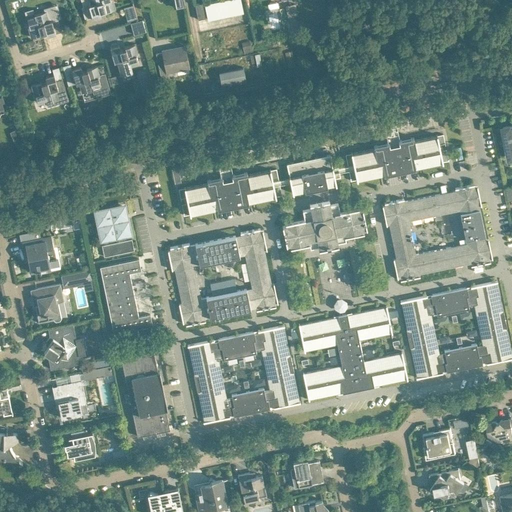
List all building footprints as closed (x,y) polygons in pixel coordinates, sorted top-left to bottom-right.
[(80,0),(83,6),(81,7),(85,19),(92,17),(92,18),(101,16),(100,11),(105,10),(105,11),(115,8),(112,0),(80,0)] [(207,19),(243,12),(240,0),(226,0),(204,5),(207,19)] [(202,3),(195,4),(198,18),(205,17),(202,3)] [(125,9),(128,21),(137,18),(134,6),(125,9)] [(140,19),(149,15),(146,10),(138,14),(140,19)] [(40,33),(42,33),(45,32),(47,36),(55,33),(51,20),(49,20),(46,11),(34,14),(35,16),(27,18),(29,26),(28,26),(31,37),(41,34),(40,33)] [(142,19),(130,23),(134,34),(145,31),(142,19)] [(118,45),(110,47),(114,61),(117,60),(121,74),(132,70),(130,65),(138,62),(136,55),(137,54),(134,44),(125,47),(125,48),(120,49),(118,45)] [(156,52),(161,80),(168,79),(167,72),(189,68),(185,45),(184,45),(184,47),(171,49),(171,48),(161,50),(162,51),(156,52)] [(99,75),(96,65),(86,68),(87,69),(82,71),(80,67),(72,69),(76,83),(79,82),(82,92),(93,88),(96,98),(111,93),(105,73),(99,75)] [(219,71),(221,83),(245,78),(243,66),(219,71)] [(55,80),(54,74),(45,77),(46,81),(41,83),(41,82),(31,84),(34,95),(36,95),(38,102),(46,100),(46,102),(48,107),(68,101),(61,78),(55,80)] [(116,75),(110,77),(112,85),(118,83),(116,75)] [(156,94),(143,98),(145,106),(158,102),(156,94)] [(511,125),(503,127),(509,157),(511,156),(511,125)] [(439,144),(437,135),(436,135),(436,136),(414,140),(414,137),(398,140),(399,143),(390,145),(389,142),(374,145),(374,149),(352,153),(352,152),(351,152),(351,153),(353,164),(354,168),(357,179),(357,180),(357,179),(384,173),(385,175),(415,168),(415,167),(442,161),(442,162),(443,162),(443,161),(440,150),(439,144)] [(446,149),(440,150),(443,161),(448,160),(446,149)] [(353,164),(351,153),(345,154),(348,165),(353,164)] [(335,178),(333,168),(330,154),(286,163),(293,193),(293,192),(305,190),(305,191),(327,186),(327,185),(335,183),(335,184),(336,184),(335,178)] [(279,180),(276,168),(270,170),(273,181),(279,180)] [(357,179),(354,168),(348,169),(351,180),(357,179)] [(273,185),(273,181),(270,170),(270,169),(269,169),(270,170),(247,175),(247,172),(231,175),(232,178),(223,180),(222,177),(207,180),(207,183),(185,188),(185,187),(184,187),(184,188),(186,197),(187,202),(190,214),(191,214),(191,213),(218,208),(218,209),(248,203),(248,201),(275,196),(275,197),(276,196),(273,185)] [(279,183),(273,185),(276,196),(282,195),(279,183)] [(455,188),(455,190),(466,243),(471,265),(490,261),(490,259),(492,258),(488,239),(486,239),(479,207),(479,206),(481,205),(477,186),(475,186),(474,184),(455,188)] [(408,220),(445,213),(442,193),(404,201),(404,198),(384,202),(385,205),(382,205),(386,225),(389,224),(396,258),(393,258),(397,278),(400,277),(400,280),(420,276),(419,273),(456,265),(452,246),(415,254),(408,220)] [(367,228),(363,210),(363,209),(359,210),(359,207),(340,211),(338,203),(330,205),(329,200),(309,204),(310,209),(302,210),(304,219),(285,222),(286,225),(282,226),(286,245),(290,244),(290,247),(309,243),(310,248),(318,247),(319,249),(338,245),(338,243),(346,241),(345,236),(364,232),(363,229),(367,228)] [(190,214),(187,202),(182,204),(184,215),(190,214)] [(104,240),(104,243),(101,244),(103,256),(134,250),(131,237),(126,238),(126,235),(131,234),(128,218),(127,218),(127,220),(126,220),(124,220),(125,215),(124,215),(125,206),(121,206),(118,206),(114,207),(111,207),(107,208),(103,209),(99,211),(97,212),(95,212),(95,211),(94,212),(101,224),(98,225),(98,226),(97,227),(100,241),(104,240)] [(78,208),(70,210),(72,217),(77,216),(77,218),(79,217),(80,219),(78,208)] [(267,250),(265,243),(263,230),(260,231),(260,228),(240,232),(241,235),(252,288),(256,310),(276,306),(275,303),(278,303),(274,283),(271,284),(264,250),(267,250)] [(56,258),(54,249),(52,249),(52,247),(53,247),(51,235),(22,241),(24,253),(25,258),(28,258),(30,271),(39,270),(39,272),(41,271),(59,267),(58,257),(56,258)] [(240,256),(235,236),(235,235),(195,244),(190,245),(189,243),(170,247),(170,249),(168,250),(172,269),(174,269),(181,302),(179,303),(183,322),(185,322),(186,324),(205,320),(205,318),(210,317),(251,309),(246,288),(206,297),(201,298),(194,265),(199,264),(240,256)] [(138,258),(100,267),(113,334),(152,325),(150,314),(138,316),(129,273),(141,270),(138,258)] [(92,269),(63,275),(65,285),(94,279),(92,269)] [(406,331),(410,347),(411,347),(417,376),(416,377),(416,378),(442,372),(442,370),(446,369),(446,371),(482,364),(482,362),(486,361),(486,363),(511,357),(511,356),(511,357),(506,328),(507,327),(503,311),(502,311),(496,281),(497,281),(497,280),(470,286),(471,288),(467,289),(466,287),(430,294),(431,296),(427,297),(426,295),(400,300),(400,301),(401,301),(407,330),(406,331)] [(61,283),(45,287),(35,289),(37,296),(35,297),(37,305),(35,305),(38,322),(48,320),(54,319),(56,320),(60,319),(61,317),(58,302),(64,300),(61,283)] [(347,315),(347,313),(338,315),(338,316),(300,324),(299,323),(299,324),(300,332),(304,351),(305,351),(305,350),(337,343),(342,365),(304,373),(304,372),(303,372),(309,399),(309,398),(311,398),(342,391),(342,393),(374,386),(374,385),(406,378),(407,379),(408,379),(402,351),(401,352),(401,353),(363,360),(359,339),(391,332),(391,333),(392,333),(386,305),(386,306),(347,315)] [(81,363),(73,323),(48,328),(49,336),(44,343),(47,345),(44,351),(46,353),(48,350),(51,352),(49,356),(52,369),(81,363)] [(294,371),(290,355),(289,355),(283,326),(284,325),(258,330),(258,332),(254,333),(254,331),(218,338),(218,341),(214,341),(214,339),(187,345),(188,345),(195,375),(194,375),(197,391),(198,391),(204,421),(203,421),(203,422),(230,416),(229,414),(233,413),(234,415),(270,408),(269,406),(273,405),(274,407),(300,402),(300,401),(299,401),(293,372),(294,371)] [(160,371),(158,371),(153,351),(121,358),(137,436),(170,429),(165,409),(167,409),(160,371)] [(112,365),(102,367),(83,371),(85,379),(114,373),(112,365)] [(86,403),(81,379),(52,385),(57,409),(59,408),(61,417),(81,413),(80,404),(86,403)] [(13,414),(8,392),(7,387),(6,387),(8,394),(3,395),(1,390),(0,390),(0,411),(3,411),(3,413),(11,411),(12,414),(13,414)] [(511,429),(510,418),(501,420),(500,420),(500,421),(500,422),(497,423),(497,422),(496,421),(495,421),(486,423),(489,436),(491,435),(501,442),(502,444),(511,441),(511,429)] [(424,447),(426,459),(456,452),(454,445),(450,427),(439,430),(440,432),(434,433),(434,432),(423,434),(426,446),(424,447)] [(7,428),(6,428),(6,432),(0,432),(0,457),(11,459),(11,450),(12,450),(9,444),(18,439),(17,433),(7,432),(7,428)] [(95,455),(90,433),(92,432),(92,431),(84,433),(83,429),(70,432),(71,432),(72,436),(68,436),(68,437),(72,436),(73,442),(65,444),(65,443),(64,444),(65,448),(66,448),(67,455),(73,454),(74,460),(95,456),(95,455)] [(319,460),(308,462),(307,458),(302,459),(293,461),(294,468),(291,468),(290,468),(294,487),(323,481),(319,460)] [(458,468),(439,472),(429,474),(429,475),(430,475),(432,485),(430,488),(437,492),(438,496),(443,495),(445,497),(446,495),(449,496),(455,495),(464,481),(461,479),(458,468)] [(249,472),(238,475),(241,489),(242,489),(245,504),(260,501),(258,495),(262,494),(264,491),(263,484),(264,484),(262,475),(254,476),(254,475),(251,473),(250,473),(249,472)] [(225,494),(222,480),(216,481),(210,478),(209,480),(193,484),(199,511),(216,511),(215,509),(226,507),(229,502),(228,496),(225,494)] [(182,510),(178,487),(162,491),(162,493),(158,494),(150,491),(150,493),(147,494),(151,511),(170,511),(176,511),(180,511),(180,510),(182,510)] [(497,499),(498,489),(489,489),(489,499),(497,499)] [(511,511),(511,493),(500,496),(503,511),(511,511)] [(489,511),(486,495),(481,496),(483,505),(480,506),(481,511),(489,511)] [(315,501),(315,499),(297,503),(299,511),(329,511),(328,509),(324,510),(322,499),(315,501)]
